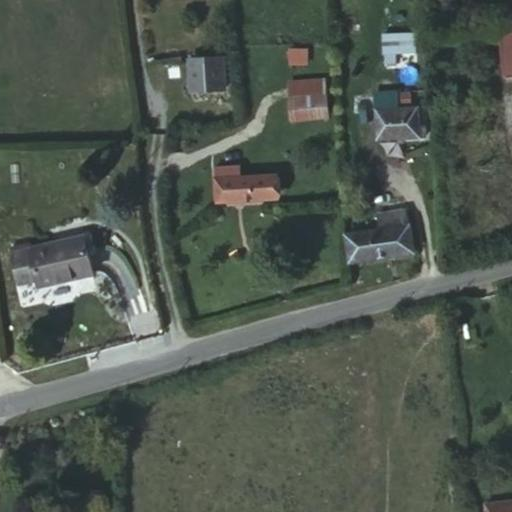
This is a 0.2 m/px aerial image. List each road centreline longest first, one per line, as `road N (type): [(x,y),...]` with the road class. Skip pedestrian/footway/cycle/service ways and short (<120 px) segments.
road 1 (tertiary): [(0,408),(511,263)]
road 2 (unknown): [(256,122),(192,145),(162,176),(165,261),(182,356)]
